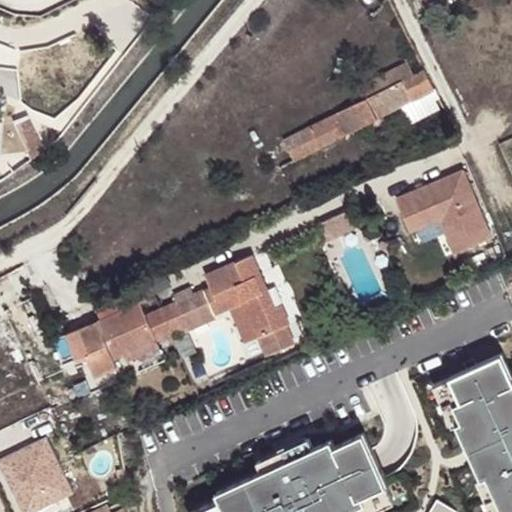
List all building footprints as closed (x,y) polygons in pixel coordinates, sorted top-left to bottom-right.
[(310,127),(321,147),(402,108),(436,90),(424,70),(414,75),(407,62),(382,74),(388,87),(362,101),(310,127)] [(355,88),(362,101),(388,87),(382,74),(355,88)] [(436,90),(402,108),(410,123),(445,107),(436,90)] [(27,152),(41,140),(27,108),(11,115),(27,152)] [(294,161),(321,147),(310,127),(284,141),(294,161)] [(443,139),(433,150),(445,162),(455,150),(443,139)] [(466,163),(399,194),(412,223),(442,209),(460,247),(496,230),(466,163)] [(347,212),(320,223),(326,237),(353,225),(347,212)] [(139,298),(101,313),(76,324),(86,348),(82,351),(90,370),(114,360),(111,353),(123,349),(153,336),(228,306),(240,301),(248,316),(257,337),(285,324),(287,324),(279,304),(273,306),(252,254),(203,274),(208,286),(191,293),(173,300),(144,311),(139,298)] [(94,296),(101,313),(139,298),(132,280),(94,296)] [(171,295),(173,300),(191,293),(188,288),(171,295)] [(228,306),(244,343),(257,337),(248,316),(240,301),(228,306)] [(293,342),(285,324),(257,337),(265,355),(293,342)] [(153,336),(123,349),(126,356),(156,344),(153,336)] [(511,511),(511,372),(502,350),(450,374),(461,398),(454,401),(462,418),(457,421),(482,475),(487,473),(505,511),(511,511)] [(450,374),(434,381),(453,422),(457,421),(462,418),(454,401),(461,398),(450,374)] [(197,507),(199,511),(350,511),(348,507),(363,500),(360,494),(384,482),(360,430),(331,444),(327,438),(310,446),(293,454),(290,448),(273,455),(276,462),(258,471),(214,492),(217,498),(197,507)] [(290,448),(293,454),(310,446),(305,437),(288,445),(290,448)] [(3,459),(27,511),(30,511),(73,492),(48,438),(3,459)] [(272,453),(254,461),(258,471),(276,462),(273,455),(272,453)] [(136,469),(131,471),(134,481),(139,479),(136,469)] [(482,475),(478,477),(494,511),(505,511),(487,473),(482,475)] [(363,500),(348,507),(350,511),(360,511),(391,497),(384,482),(360,494),(363,500)] [(111,511),(107,503),(87,511),(111,511)]
